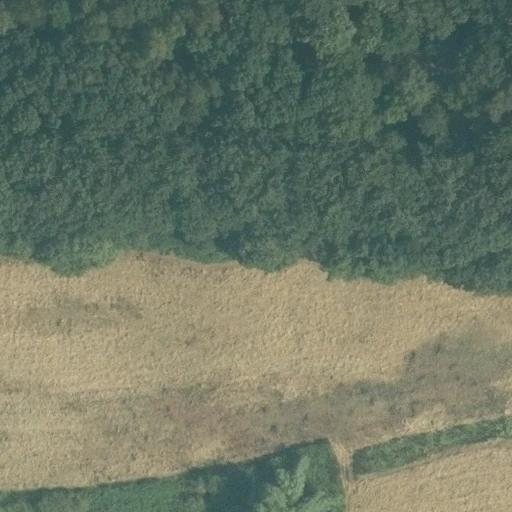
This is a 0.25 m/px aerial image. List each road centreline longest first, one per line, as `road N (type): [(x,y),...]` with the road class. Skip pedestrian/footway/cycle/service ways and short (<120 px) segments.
road 1 (unclassified): [(511,195),(0,163)]
road 2 (track): [(455,138),(379,0)]
